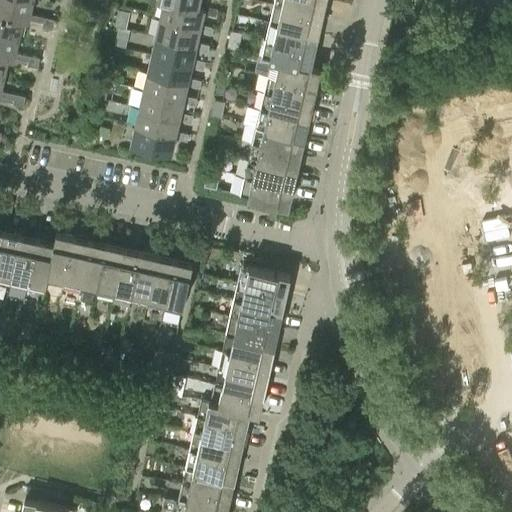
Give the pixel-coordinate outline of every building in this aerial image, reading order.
[(0,0),(0,10),(33,18),(34,13),(29,12),(32,0),(0,0)] [(204,8),(198,6),(198,7),(168,0),(163,0),(160,17),(201,26),(201,24),(204,13),(215,16),(217,9),(205,6),(204,8)] [(275,0),(274,3),(323,14),(326,0),(275,0)] [(274,3),(271,20),(319,31),(323,14),(274,3)] [(22,20),(42,25),(44,15),(34,13),(33,18),(0,10),(0,29),(18,34),(22,20)] [(54,18),(44,15),(42,25),(52,27),(54,18)] [(160,17),(155,35),(196,44),(197,41),(200,30),(212,33),(213,26),(201,24),(201,26),(160,17)] [(271,20),(267,37),(315,48),(319,31),(271,20)] [(0,51),(5,53),(19,56),(19,52),(15,50),(18,34),(0,29),(0,51)] [(155,35),(151,52),(192,62),(193,59),(196,48),(207,51),(209,44),(197,41),(196,44),(155,35)] [(262,54),(272,57),(311,65),(315,48),(267,37),(262,54)] [(7,59),(27,63),(29,54),(19,52),(19,56),(5,53),(0,51),(0,71),(4,72),(7,59)] [(151,52),(147,70),(188,80),(189,77),(191,66),(203,69),(205,62),(193,59),(192,62),(151,52)] [(39,56),(29,54),(27,63),(37,66),(39,56)] [(272,57),(268,73),(316,84),(320,67),(311,65),(272,57)] [(184,97),(185,95),(187,83),(199,86),(201,80),(189,77),(188,80),(147,70),(143,88),(184,97)] [(316,84),(268,73),(264,90),(313,101),(316,84)] [(437,96),(447,94),(445,85),(436,87),(437,96)] [(197,97),(185,95),(184,97),(143,88),(139,106),(180,115),(181,112),(183,101),(195,104),(197,97)] [(0,98),(13,102),(16,93),(5,90),(4,95),(0,93),(0,98)] [(264,90),(260,107),(308,118),(313,101),(264,90)] [(25,95),(16,93),(13,102),(23,104),(25,95)] [(139,106),(135,124),(176,133),(176,130),(179,119),(191,122),(192,115),(181,112),(180,115),(139,106)] [(308,118),(260,107),(256,124),(304,136),(308,118)] [(176,133),(135,124),(131,142),(171,151),(174,137),(186,140),(188,133),(176,130),(176,133)] [(256,124),(252,142),(300,153),(304,136),(256,124)] [(252,142),(248,158),(297,169),(300,153),(252,142)] [(248,158),(244,175),(293,186),(297,169),(248,158)] [(293,186),(244,175),(240,192),(288,204),(293,186)] [(20,233),(3,230),(0,243),(0,280),(9,283),(20,233)] [(56,232),(54,241),(46,280),(63,284),(74,235),(56,232)] [(37,237),(20,233),(9,283),(26,286),(37,237)] [(90,239),(74,235),(63,284),(79,288),(90,239)] [(54,241),(37,237),(26,286),(44,290),(46,280),(54,241)] [(107,243),(90,239),(79,288),(96,292),(107,243)] [(96,292),(113,295),(124,247),(107,243),(96,292)] [(141,250),(124,247),(113,295),(130,299),(141,250)] [(158,254),(141,250),(130,299),(147,303),(158,254)] [(147,303),(164,307),(175,258),(158,254),(147,303)] [(192,262),(175,258),(164,307),(181,310),(192,262)] [(241,263),(236,281),(285,292),(289,274),(241,263)] [(281,309),(285,292),(236,281),(233,298),(281,309)] [(281,309),(233,298),(229,314),(278,325),(281,309)] [(274,342),(278,325),(229,314),(225,331),(274,342)] [(0,328),(0,340),(14,343),(18,325),(2,321),(0,328)] [(14,343),(32,347),(36,329),(18,325),(14,343)] [(274,342),(225,331),(221,348),(270,359),(274,342)] [(268,367),(270,359),(221,348),(218,365),(266,376),(268,367)] [(266,376),(218,365),(214,381),(263,392),(266,376)] [(259,410),(263,392),(214,381),(210,398),(210,399),(248,408),(259,410)] [(210,399),(210,398),(200,396),(196,414),(244,424),(248,408),(210,399)] [(241,441),(244,424),(196,414),(192,431),(241,441)] [(241,441),(192,431),(188,447),(237,458),(241,441)] [(233,476),(237,458),(188,447),(184,465),(233,476)] [(233,476),(184,465),(181,481),(229,493),(233,476)] [(225,509),(229,493),(181,481),(177,499),(225,509)] [(20,511),(72,511),(74,507),(36,499),(39,488),(27,485),(20,511)] [(224,511),(225,509),(177,499),(173,511),(224,511)]
